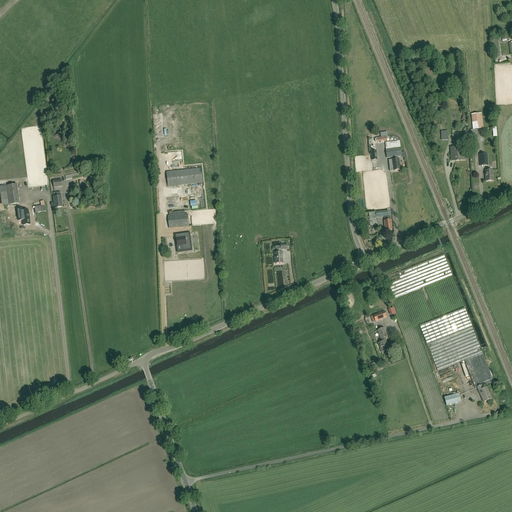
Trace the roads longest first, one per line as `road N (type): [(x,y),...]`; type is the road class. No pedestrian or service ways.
road 1 (unclassified): [(186,482),(481,416)]
road 2 (unclassified): [(364,260),(350,214),(333,0)]
road 3 (unclassified): [(144,361),(364,260)]
road 4 (unclassified): [(364,260),(511,193)]
road 5 (unclassified): [(0,426),(144,361)]
road 6 (unclassified): [(186,482),(144,361)]
